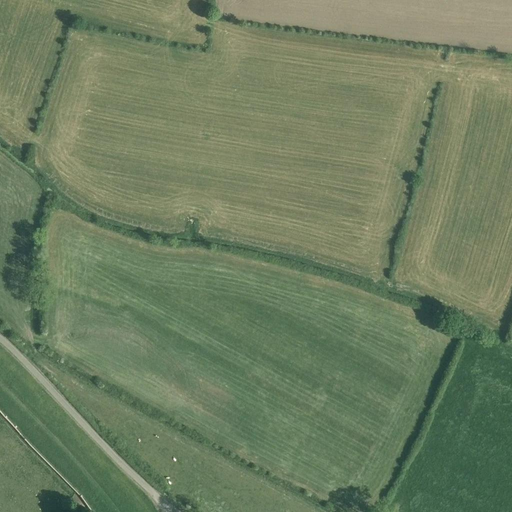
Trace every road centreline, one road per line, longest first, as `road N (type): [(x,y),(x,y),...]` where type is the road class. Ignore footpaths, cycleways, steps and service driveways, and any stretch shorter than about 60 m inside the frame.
road 1 (unclassified): [(168,505),(0,338)]
road 2 (track): [(120,511),(0,381)]
